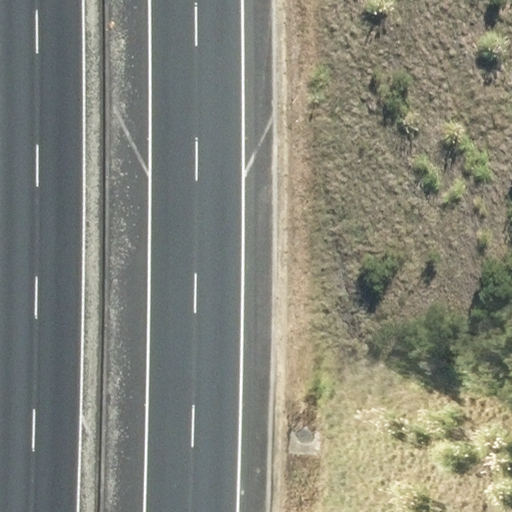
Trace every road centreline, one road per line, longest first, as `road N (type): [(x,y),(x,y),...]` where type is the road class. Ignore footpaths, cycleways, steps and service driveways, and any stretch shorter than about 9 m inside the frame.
road 1 (motorway): [(28,511),(34,0)]
road 2 (motorway): [(194,0),(188,511)]
